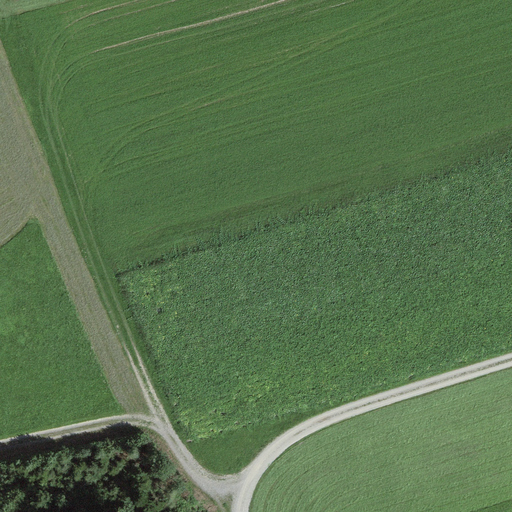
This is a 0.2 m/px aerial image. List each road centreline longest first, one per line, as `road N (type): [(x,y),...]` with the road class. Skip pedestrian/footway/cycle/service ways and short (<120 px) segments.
road 1 (track): [(511,361),(305,428),(258,472),(247,511)]
road 2 (track): [(0,450),(138,428),(172,440),(205,473),(249,494)]
